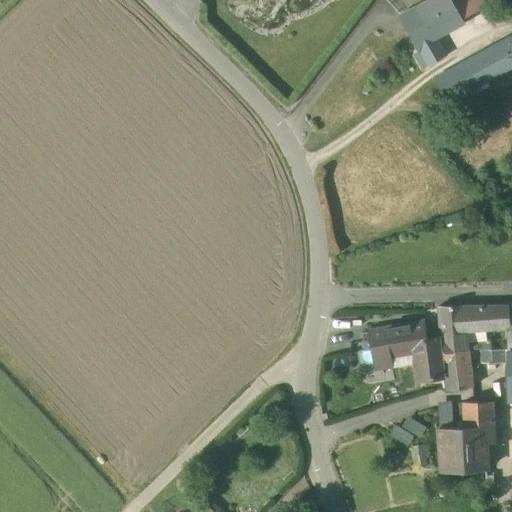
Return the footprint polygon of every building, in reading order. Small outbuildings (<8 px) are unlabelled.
[(432,0),(418,8),(432,34),(433,34),(460,19),(450,0),(432,0)] [(473,0),(450,0),(460,19),(478,8),(473,0)] [(445,57),(435,38),(434,38),(433,34),(432,34),(418,8),(402,17),(421,51),(429,66),(445,57)] [(511,55),(511,45),(509,39),(502,43),(509,57),(511,55)] [(502,43),(436,79),(448,101),(511,66),(511,62),(509,57),(502,43)] [(429,66),(421,51),(415,55),(422,69),(429,66)] [(507,306),(463,307),(466,331),(508,328),(508,306),(507,306)] [(463,307),(438,307),(439,337),(441,353),(468,350),(467,343),(466,331),(463,307)] [(427,338),(424,323),(410,325),(413,349),(418,379),(444,376),(441,353),(439,337),(427,338)] [(410,325),(371,333),(375,356),(388,353),(413,349),(410,325)] [(490,340),(467,343),(468,350),(481,350),(491,350),(490,340)] [(468,350),(441,353),(444,376),(447,391),(473,387),(468,350)] [(504,364),(503,350),(491,350),(481,350),(481,364),(504,364)] [(388,353),(375,356),(376,361),(379,377),(392,375),(388,353)] [(376,361),(366,363),(369,379),(379,377),(376,361)] [(477,402),(464,403),(465,427),(466,444),(484,443),(493,443),(491,404),(477,402)] [(402,416),(399,426),(388,423),(384,436),(412,444),(419,421),(402,416)] [(465,427),(438,429),(442,473),(486,470),(484,443),(466,444),(465,427)]
